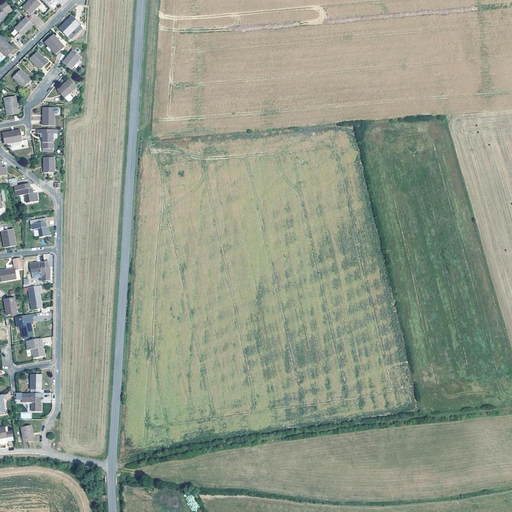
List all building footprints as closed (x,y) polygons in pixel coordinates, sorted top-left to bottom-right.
[(30,18),(35,13),(34,11),(37,8),(38,10),(40,7),(33,0),(23,11),(30,18)] [(0,24),(7,18),(7,17),(12,13),(5,5),(0,9),(1,10),(0,10),(0,24)] [(68,24),(67,23),(60,30),(68,38),(80,26),(72,18),(69,20),(70,22),(68,24)] [(19,29),(18,28),(15,31),(23,38),(34,28),(26,20),(21,26),(22,27),(19,29)] [(64,48),(62,45),(61,46),(58,43),(59,42),(54,36),(47,43),(57,55),(64,48)] [(14,51),(11,49),(10,50),(7,47),(8,46),(0,37),(0,52),(6,59),(14,51)] [(67,61),(66,60),(63,63),(72,70),(74,68),(75,69),(76,70),(77,70),(80,66),(82,64),(79,61),(82,58),(73,51),(68,57),(70,58),(67,61)] [(49,64),(46,61),(45,62),(43,59),(44,58),(38,53),(30,60),(41,71),(49,64)] [(21,71),(14,78),(24,89),(32,82),(21,71)] [(70,80),(65,85),(66,86),(63,89),(61,88),(58,90),(66,98),(70,95),(77,88),(70,80)] [(8,113),(7,113),(7,116),(19,114),(16,98),(5,100),(6,109),(8,109),(8,113)] [(59,109),(55,109),(43,109),(43,113),(45,113),(45,117),(43,117),(43,126),(55,126),(55,115),(59,115),(60,114),(60,110),(59,109)] [(12,134),(12,132),(4,134),(5,145),(22,142),(20,131),(16,131),(17,133),(12,134)] [(45,143),(43,143),(43,150),(54,151),(54,135),(46,135),(46,131),(38,131),(38,135),(43,135),(43,139),(45,139),(45,143)] [(46,170),(44,170),(44,174),(55,174),(55,159),(44,159),(44,167),(46,167),(46,170)] [(19,192),(20,197),(26,197),(27,204),(39,202),(38,195),(34,195),(33,190),(31,190),(31,186),(30,185),(19,187),(18,183),(10,185),(11,188),(15,188),(16,192),(19,192)] [(46,219),(31,222),(32,231),(39,230),(40,238),(49,237),(48,228),(46,229),(45,223),(47,223),(46,219)] [(5,240),(3,240),(5,249),(16,247),(14,231),(4,232),(3,222),(0,222),(0,233),(2,233),(3,236),(4,236),(5,240)] [(15,271),(0,273),(2,284),(17,281),(16,272),(23,271),(21,263),(14,264),(15,271)] [(41,274),(42,280),(43,284),(51,283),(50,270),(48,263),(45,263),(45,265),(40,265),(40,264),(31,266),(32,276),(33,275),(41,274)] [(43,296),(42,287),(29,290),(33,313),(42,311),(42,315),(50,313),(50,310),(43,311),(41,296),(43,296)] [(18,315),(17,312),(15,312),(15,308),(17,308),(15,300),(4,302),(7,317),(18,315)] [(26,339),(31,338),(34,338),(32,326),(31,323),(33,323),(32,317),(23,318),(16,319),(17,329),(22,328),(23,339),(26,339)] [(42,340),(32,342),(27,343),(28,352),(32,352),(34,351),(36,360),(45,359),(44,349),(42,350),(41,344),(43,344),(42,340)] [(35,396),(44,396),(44,392),(42,392),(42,377),(31,377),(31,380),(33,380),(33,384),(31,384),(31,392),(35,392),(35,396)] [(44,400),(44,396),(35,396),(20,395),(20,400),(26,400),(26,405),(32,405),(32,414),(42,414),(42,405),(41,405),(41,400),(44,400)] [(34,444),(33,440),(31,440),(31,436),(33,436),(32,429),(21,430),(24,445),(34,444)] [(7,444),(14,443),(14,434),(6,435),(6,440),(7,444)]
